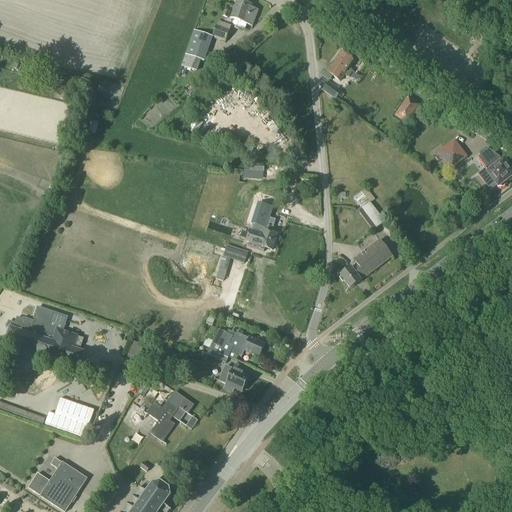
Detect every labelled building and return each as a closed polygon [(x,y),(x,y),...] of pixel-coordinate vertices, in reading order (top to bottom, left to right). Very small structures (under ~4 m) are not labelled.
[(252,6),(237,0),(230,19),(252,27),(258,11),(251,9),(252,6)] [(211,38),(224,43),(230,27),(224,25),(223,29),(216,26),(211,38)] [(197,60),(200,61),(202,62),(211,38),(200,34),(193,32),(181,67),(193,71),(197,60)] [(327,65),(323,71),(332,77),(339,82),(343,77),(346,78),(348,78),(352,73),(352,71),(349,69),(354,62),(341,53),(330,67),(327,65)] [(322,92),(335,101),(341,93),(328,84),(322,92)] [(342,84),(339,89),(345,94),(349,89),(342,84)] [(66,101),(68,93),(62,91),(60,100),(66,101)] [(406,125),(419,107),(407,100),(395,118),(406,125)] [(94,115),(91,127),(99,129),(102,117),(94,115)] [(236,141),(239,130),(225,127),(223,138),(236,141)] [(454,143),(438,155),(447,166),(463,155),(454,143)] [(486,168),(486,169),(484,170),(487,174),(492,181),(487,185),(492,192),(498,188),(501,189),(504,186),(505,183),(511,177),(511,170),(510,170),(506,166),(505,166),(502,163),(501,164),(498,160),(499,159),(486,148),(478,154),(479,156),(487,167),(486,168)] [(374,232),(384,224),(361,193),(353,199),(362,210),(359,212),(374,232)] [(271,251),(276,235),(270,233),(272,228),(273,228),(275,221),(266,218),(263,226),(266,226),(264,231),(262,236),(249,232),(246,242),(259,246),(259,247),(271,251)] [(379,242),(378,242),(379,242),(354,261),(353,261),(357,265),(351,269),(340,277),(350,290),(360,282),(360,281),(365,276),(366,278),(367,278),(367,277),(391,259),(392,259),(379,242)] [(225,249),(222,257),(229,259),(244,264),(246,256),(225,249)] [(78,352),(81,345),(82,340),(76,338),(56,331),(55,332),(45,328),(47,322),(49,323),(53,314),(37,308),(33,320),(35,320),(35,322),(34,321),(33,323),(23,319),(21,324),(15,322),(14,324),(13,323),(11,329),(9,329),(5,342),(22,348),(21,351),(36,356),(36,354),(51,359),(51,357),(64,362),(64,363),(78,369),(84,354),(78,352)] [(211,328),(215,320),(208,317),(205,325),(211,328)] [(228,357),(235,360),(237,357),(241,359),(243,353),(258,359),(264,346),(249,339),(249,340),(236,334),(236,336),(233,334),(232,337),(218,331),(213,342),(209,349),(206,356),(214,358),(216,354),(227,359),(228,357)] [(227,359),(216,354),(214,358),(213,360),(225,365),(227,359)] [(233,371),(225,368),(218,382),(226,386),(224,390),(231,393),(233,389),(241,392),(243,387),(244,388),(246,383),(245,383),(247,378),(240,375),(242,370),(235,367),(233,371)] [(137,395),(143,399),(150,387),(144,383),(137,395)] [(193,407),(174,394),(162,410),(154,405),(147,415),(158,424),(150,435),(162,444),(174,427),(168,423),(172,418),(179,422),(185,414),(187,415),(193,407)] [(44,423),(84,437),(93,409),(59,398),(54,414),(48,412),(44,423)] [(0,404),(0,409),(10,414),(12,409),(1,405),(0,404)] [(191,418),(185,428),(190,432),(197,423),(191,418)] [(57,472),(50,483),(38,474),(28,489),(40,497),(63,511),(65,511),(71,502),(79,491),(80,488),(86,480),(54,459),(50,466),(58,471),(57,472)] [(143,463),(139,469),(146,474),(150,468),(143,463)] [(139,488),(138,488),(138,489),(139,489),(133,497),(132,497),(131,498),(132,499),(128,505),(126,504),(125,506),(126,506),(122,511),(168,511),(169,511),(170,511),(171,511),(164,506),(169,498),(171,498),(171,497),(169,496),(169,490),(170,489),(169,488),(168,489),(160,484),(160,483),(159,482),(158,483),(153,485),(152,483),(151,484),(148,482),(144,488),(143,490),(140,488),(139,488)]
